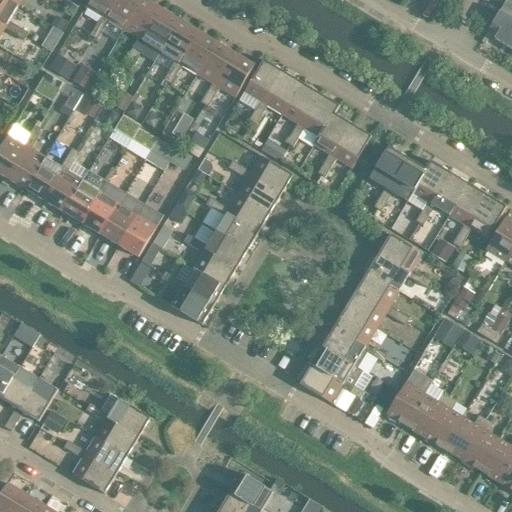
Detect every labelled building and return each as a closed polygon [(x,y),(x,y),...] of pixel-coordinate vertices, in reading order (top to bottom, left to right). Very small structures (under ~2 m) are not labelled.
[(0,0),(0,19),(8,25),(5,28),(15,34),(19,27),(10,21),(19,6),(8,0),(0,0)] [(68,0),(67,0),(64,7),(75,13),(79,6),(68,0)] [(90,0),(86,7),(102,16),(106,19),(117,0),(90,0)] [(117,0),(106,19),(102,16),(96,26),(104,30),(109,21),(124,30),(142,0),(117,0)] [(142,0),(124,30),(139,39),(143,41),(162,9),(146,0),(142,0)] [(488,31),(496,36),(495,38),(511,48),(511,7),(505,3),(488,31)] [(162,9),(143,41),(139,39),(133,48),(141,53),(147,43),(161,52),(180,20),(162,9)] [(57,17),(52,26),(54,27),(62,32),(67,23),(57,17)] [(161,52),(176,61),(180,63),(199,32),(180,20),(161,52)] [(91,36),(98,40),(104,30),(96,26),(91,36)] [(25,40),(29,33),(19,27),(15,34),(25,40)] [(54,27),(48,36),(58,42),(63,33),(62,32),(54,27)] [(199,32),(180,63),(176,61),(171,71),(178,75),(184,65),(198,74),(218,43),(199,32)] [(218,43),(198,74),(213,83),(217,86),(236,54),(218,43)] [(128,58),(135,62),(141,53),(133,48),(128,58)] [(221,88),(236,97),(255,66),(236,54),(217,86),(213,83),(208,93),(215,97),(221,88)] [(57,55),(50,67),(62,74),(70,79),(78,65),(70,60),(68,59),(67,61),(57,55)] [(245,91),(261,101),(265,103),(284,72),(264,60),(245,91)] [(89,90),(99,73),(84,64),(74,80),(89,90)] [(47,71),(37,88),(47,94),(51,87),(60,93),(61,92),(67,83),(47,71)] [(165,80),(172,85),(178,75),(171,71),(165,80)] [(284,72),(265,103),(261,101),(255,110),(263,115),(268,105),(283,114),(302,83),(284,72)] [(67,83),(61,92),(70,97),(75,89),(67,83)] [(302,83),(283,114),(298,123),(302,126),(321,94),(302,83)] [(133,96),(122,89),(113,104),(124,111),(133,96)] [(202,103),(209,107),(215,97),(208,93),(202,103)] [(335,114),(340,106),(321,94),(302,126),(298,123),(292,133),(300,137),(305,128),(319,136),(320,137),(334,113),(335,114)] [(101,105),(91,98),(84,110),(94,116),(101,105)] [(133,101),(126,112),(137,119),(144,108),(133,101)] [(114,110),(108,119),(117,124),(122,115),(114,110)] [(250,120),(257,124),(263,115),(255,110),(250,120)] [(151,112),(145,122),(155,128),(161,118),(151,112)] [(314,144),(330,154),(334,156),(353,125),(335,114),(334,113),(320,137),(319,136),(314,144)] [(124,134),(133,120),(124,115),(115,128),(124,134)] [(43,130),(36,125),(30,135),(37,139),(43,130)] [(178,125),(173,133),(183,139),(187,131),(178,125)] [(353,168),(372,136),(353,125),(334,156),(330,154),(324,163),(332,168),(337,158),(353,168)] [(159,139),(140,127),(134,138),(153,149),(159,139)] [(196,131),(191,141),(204,149),(210,139),(196,131)] [(286,142),(294,147),(300,137),(292,133),(286,142)] [(24,144),(9,135),(0,149),(0,172),(9,178),(28,147),(32,149),(37,139),(30,135),(24,144)] [(178,150),(159,139),(153,149),(172,160),(178,150)] [(27,189),(47,158),(32,149),(28,147),(9,178),(27,189)] [(277,147),(272,156),(280,161),(285,152),(277,147)] [(370,178),(386,188),(390,190),(409,158),(389,147),(370,178)] [(80,152),(73,148),(67,157),(74,162),(80,152)] [(190,158),(178,150),(172,160),(184,168),(190,158)] [(262,156),(252,172),(250,176),(282,195),(294,175),(262,156)] [(46,201),(65,169),(69,171),(74,162),(67,157),(61,167),(47,158),(27,189),(46,201)] [(206,158),(199,169),(207,174),(210,176),(214,168),(213,162),(206,158)] [(409,202),(414,194),(413,193),(427,170),(426,169),(409,158),(390,190),(386,188),(380,197),(388,202),(393,192),(409,202)] [(233,160),(229,168),(239,174),(243,166),(233,160)] [(414,194),(428,202),(432,204),(451,173),(431,161),(426,169),(427,170),(413,193),(414,194)] [(318,173),(326,178),(332,168),(324,163),(318,173)] [(282,195),(250,176),(252,172),(243,166),(239,174),(248,179),(239,194),(271,213),(282,195)] [(84,180),(69,171),(65,169),(46,201),(64,212),(84,180)] [(199,169),(192,180),(200,185),(207,174),(199,169)] [(83,223),(108,182),(89,171),(84,180),(64,212),(83,223)] [(451,173),(432,204),(428,202),(422,211),(430,216),(435,206),(450,215),(469,184),(451,173)] [(101,234),(126,193),(108,182),(83,223),(101,234)] [(469,184),(450,215),(465,224),(469,227),(488,195),(469,184)] [(186,187),(175,205),(186,212),(197,194),(186,187)] [(120,245),(145,204),(126,193),(101,234),(120,245)] [(271,213),(239,194),(230,209),(228,213),(260,232),(271,213)] [(472,229),(488,239),(507,207),(488,195),(469,227),(465,224),(459,234),(467,238),(472,229)] [(211,197),(206,205),(216,211),(221,203),(211,197)] [(374,207),(382,211),(388,202),(380,197),(374,207)] [(260,232),(228,213),(230,209),(221,203),(216,211),(226,216),(217,231),(248,250),(260,232)] [(140,257),(164,216),(145,204),(120,245),(140,257)] [(175,205),(168,216),(182,225),(188,214),(186,212),(175,205)] [(416,221),(424,225),(430,216),(422,211),(416,221)] [(511,221),(506,217),(487,249),(506,261),(511,251),(511,221)] [(402,223),(396,232),(409,240),(417,227),(409,221),(402,223)] [(248,250),(217,231),(208,246),(206,250),(237,269),(248,250)] [(188,234),(184,242),(194,248),(198,240),(188,234)] [(413,269),(423,254),(391,234),(379,254),(411,273),(409,277),(418,282),(422,275),(413,269)] [(453,243),(461,248),(467,238),(459,234),(453,243)] [(158,236),(154,243),(160,247),(164,240),(158,236)] [(237,269),(206,250),(208,246),(198,240),(194,248),(203,253),(194,268),(226,287),(237,269)] [(154,243),(144,259),(152,263),(161,248),(160,247),(154,243)] [(432,255),(445,263),(451,252),(438,244),(432,255)] [(473,256),(459,248),(449,263),(464,272),(473,256)] [(368,272),(400,291),(409,277),(411,273),(379,254),(368,272)] [(142,262),(135,272),(145,278),(151,268),(142,262)] [(226,287),(194,268),(185,283),(183,286),(215,306),(226,287)] [(166,271),(161,279),(171,285),(176,277),(166,271)] [(357,291),(388,310),(386,314),(396,319),(400,312),(391,306),(400,291),(368,272),(357,291)] [(456,273),(450,282),(458,288),(464,278),(456,273)] [(428,288),(432,281),(422,275),(418,282),(428,288)] [(171,306),(203,325),(215,306),(183,286),(185,283),(176,277),(171,285),(181,290),(171,306)] [(455,303),(465,309),(475,293),(464,286),(455,303)] [(377,328),(386,314),(388,310),(357,291),(346,309),(377,328)] [(489,312),(484,321),(492,326),(497,317),(502,308),(496,304),(490,313),(489,312)] [(461,311),(453,306),(448,314),(456,319),(461,311)] [(335,328),(366,347),(364,351),(373,356),(378,349),(368,343),(377,328),(346,309),(335,328)] [(405,325),(410,318),(400,312),(396,319),(405,325)] [(501,313),(492,328),(502,334),(511,319),(501,313)] [(460,329),(445,320),(437,334),(451,343),(460,329)] [(483,324),(478,332),(486,337),(491,328),(483,324)] [(355,365),(364,351),(366,347),(335,328),(324,346),(355,365)] [(494,342),(499,333),(491,328),(486,337),(494,342)] [(465,330),(458,341),(469,347),(476,336),(465,330)] [(313,365),(344,384),(342,388),(351,393),(355,386),(346,380),(355,365),(324,346),(313,365)] [(501,354),(492,348),(488,356),(496,361),(501,354)] [(383,362),(388,355),(378,349),(373,356),(383,362)] [(0,397),(2,399),(21,367),(2,356),(0,360),(0,397)] [(401,358),(397,365),(407,372),(412,364),(401,358)] [(511,360),(509,358),(502,369),(511,375),(511,360)] [(332,403),(342,388),(344,384),(313,365),(301,384),(332,403)] [(20,410),(39,378),(21,367),(2,399),(17,408),(11,417),(18,422),(24,412),(20,410)] [(426,394),(414,387),(419,379),(412,374),(407,383),(406,383),(387,414),(406,426),(426,394)] [(24,412),(40,422),(59,390),(39,378),(20,410),(24,412)] [(442,393),(443,391),(432,384),(426,394),(406,426),(425,437),(449,397),(442,393)] [(361,399),(365,392),(355,386),(351,393),(361,399)] [(381,391),(375,401),(386,408),(392,397),(381,391)] [(451,410),(456,401),(449,397),(425,437),(444,449),(463,417),(451,410)] [(120,399),(110,415),(108,418),(139,437),(151,418),(120,399)] [(91,403),(87,411),(96,416),(101,409),(91,403)] [(377,404),(371,412),(379,417),(385,409),(377,404)] [(97,437),(128,456),(139,437),(108,418),(110,415),(101,409),(96,416),(106,422),(97,437)] [(52,410),(44,424),(59,433),(67,419),(52,410)] [(480,415),(474,424),(463,417),(444,449),(462,460),(487,420),(480,415)] [(5,427),(12,431),(18,422),(11,417),(5,427)] [(489,433),(494,424),(487,420),(462,460),(481,471),(500,440),(489,433)] [(86,455),(117,474),(128,456),(97,437),(88,452),(86,455)] [(69,440),(64,447),(74,453),(78,446),(69,440)] [(511,446),(511,447),(500,440),(481,471),(500,482),(511,462),(511,446)] [(74,475),(105,494),(117,474),(86,455),(88,452),(78,446),(74,453),(83,459),(74,475)] [(511,462),(500,482),(511,489),(511,462)] [(274,492),(242,473),(231,493),(262,511),(261,511),(270,511),(264,508),(274,492)] [(0,496),(0,511),(17,511),(28,495),(8,483),(0,496)] [(261,511),(262,511),(231,493),(219,511),(220,511),(261,511)] [(42,511),(46,506),(28,495),(17,511),(42,511)]
